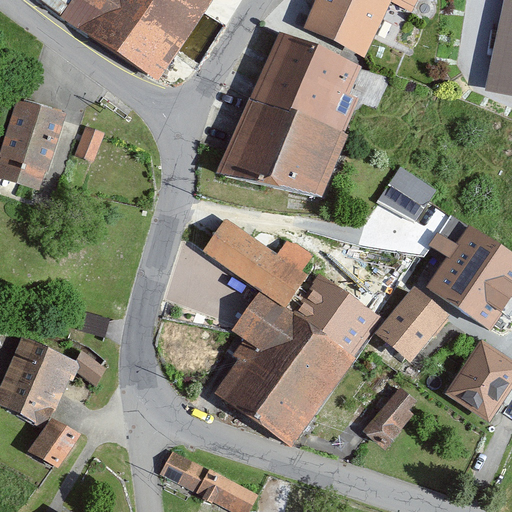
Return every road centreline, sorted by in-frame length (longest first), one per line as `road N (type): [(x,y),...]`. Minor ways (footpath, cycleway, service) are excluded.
road 1 (tertiary): [(147,382),(177,416),(235,448),(446,511)]
road 2 (tertiary): [(187,124),(138,332),(147,382)]
road 3 (tertiary): [(9,0),(187,124)]
road 4 (tertiary): [(260,0),(211,71),(187,124)]
road 5 (residential): [(147,382),(152,511)]
